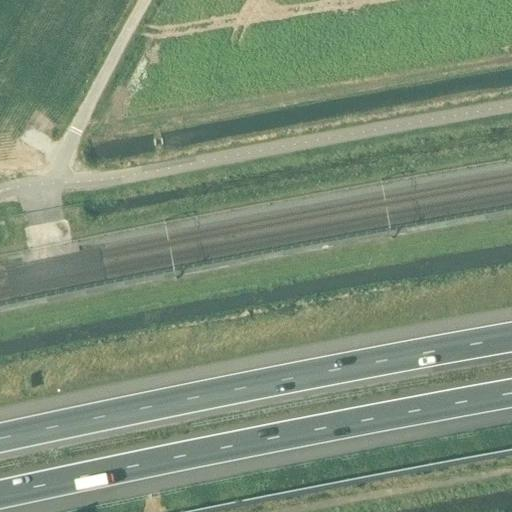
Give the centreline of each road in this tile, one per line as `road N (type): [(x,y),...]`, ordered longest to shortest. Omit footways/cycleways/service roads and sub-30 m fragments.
road 1 (motorway): [(0,496),(511,394)]
road 2 (motorway): [(511,337),(0,437)]
road 3 (unclassified): [(146,0),(48,184)]
